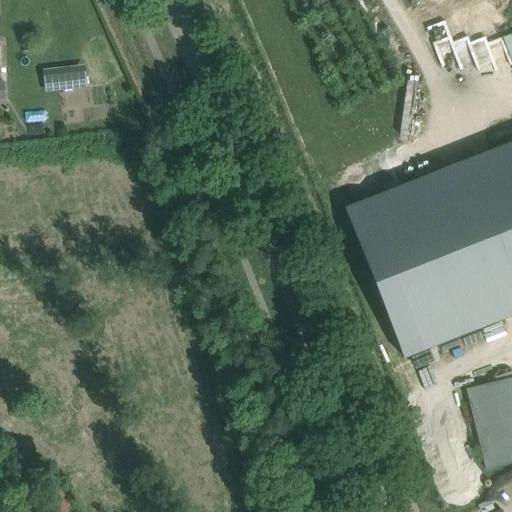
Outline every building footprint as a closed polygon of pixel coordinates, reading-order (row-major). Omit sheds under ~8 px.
[(102,36),(88,42),(91,49),(105,82),(106,84),(120,77),(102,36)] [(82,68),(70,69),(72,87),(84,86),(82,68)] [(511,142),(344,208),(404,359),(511,316),(511,142)] [(486,469),(511,462),(511,376),(467,387),(486,469)] [(75,511),(72,488),(30,494),(33,511),(37,510),(37,511),(75,511)] [(489,499),(478,505),(481,511),(488,511),(494,509),(489,499)]
